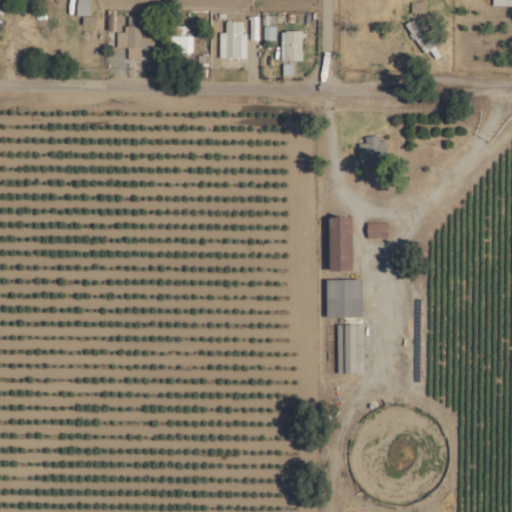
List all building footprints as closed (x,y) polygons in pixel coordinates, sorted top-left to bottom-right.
[(75,0),(75,17),(88,17),(88,0),(75,0)] [(257,17),(247,17),(248,41),(257,41),(257,17)] [(403,25),(423,57),(434,49),(414,18),(403,25)] [(217,59),(244,59),(245,34),(239,34),(239,22),(223,22),(223,34),(218,33),(217,59)] [(125,60),(146,61),(147,50),(151,50),(152,39),(139,38),(139,27),(123,27),(122,33),(116,33),(116,48),(126,49),(125,60)] [(261,41),(273,41),(273,27),(262,27),(261,41)] [(279,32),(279,62),(300,62),(300,32),(279,32)] [(191,37),(168,36),(168,53),(191,54),(191,37)] [(292,64),(280,65),(281,76),(292,76),(292,64)] [(379,158),(379,163),(386,162),(384,141),(377,142),(377,136),(363,138),(364,144),(357,145),(359,160),(379,158)] [(350,218),(327,218),(328,271),(351,270),(350,218)] [(386,223),(365,223),(365,238),(386,239),(386,223)] [(360,317),(360,279),(325,280),(325,318),(360,317)] [(336,373),(354,373),(354,343),(358,343),(358,347),(362,347),(361,324),(334,324),(336,373)]
